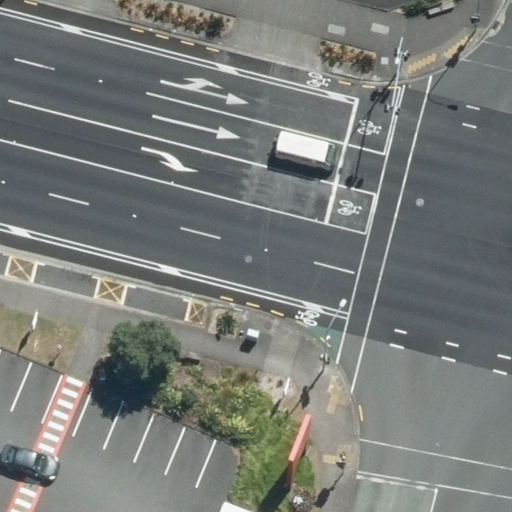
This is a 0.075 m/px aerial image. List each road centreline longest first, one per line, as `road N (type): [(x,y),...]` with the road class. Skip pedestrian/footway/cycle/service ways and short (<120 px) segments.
road 1 (primary): [(506,257),(0,118)]
road 2 (unclassified): [(442,511),(506,257)]
